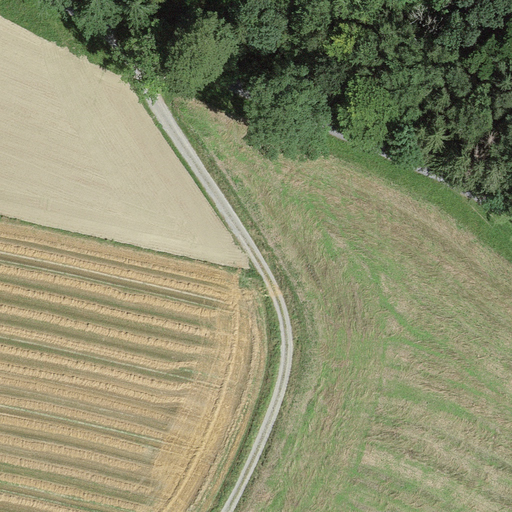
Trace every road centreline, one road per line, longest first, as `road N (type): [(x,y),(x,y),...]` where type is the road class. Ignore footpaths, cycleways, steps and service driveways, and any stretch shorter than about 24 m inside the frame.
road 1 (track): [(222,511),(280,381),(285,336),(271,289),(112,33)]
road 2 (unclassified): [(58,0),(511,224)]
